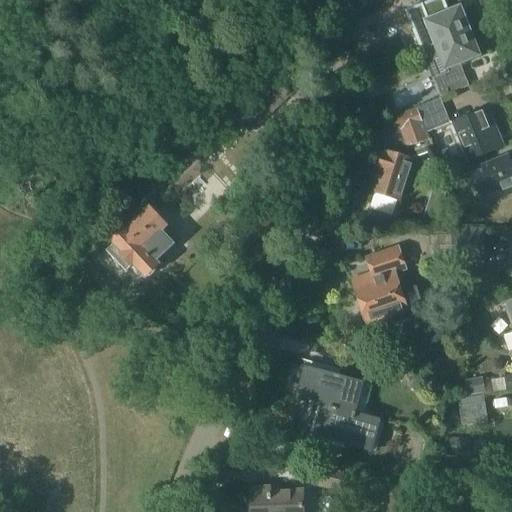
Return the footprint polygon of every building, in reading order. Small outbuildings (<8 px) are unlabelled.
[(436,46),(468,33),(459,11),(428,23),(422,6),(385,21),(385,20),(369,26),(374,39),(411,24),(417,38),(431,33),(436,46)] [(468,33),(436,46),(422,52),(433,79),(441,99),(469,88),(459,64),(477,57),(468,33)] [(258,100),(247,111),(261,126),(272,115),(258,100)] [(423,106),(418,109),(423,123),(426,133),(428,133),(450,124),(440,100),(423,106)] [(418,109),(392,119),(398,133),(401,132),(402,131),(405,139),(409,148),(412,147),(413,150),(416,157),(419,156),(432,150),(426,133),(423,123),(418,109)] [(487,111),(453,125),(462,145),(468,160),(483,155),(483,156),(497,150),(503,147),(496,131),(487,111)] [(372,192),(400,201),(412,162),(384,153),(372,192)] [(469,161),(468,160),(454,167),(459,178),(473,172),(484,197),(501,190),(504,197),(511,193),(511,169),(507,158),(488,166),(483,156),(483,155),(469,161)] [(427,228),(445,228),(451,208),(447,207),(449,200),(442,198),(440,204),(435,203),(427,228)] [(144,278),(157,265),(155,263),(173,247),(172,245),(177,242),(148,211),(112,245),(114,246),(107,252),(126,271),(132,265),(144,278)] [(451,231),(451,248),(483,248),(483,232),(451,231)] [(451,248),(451,264),(483,265),(483,248),(451,248)] [(400,294),(394,275),(405,271),(398,250),(368,261),(373,275),(353,282),(361,306),(358,307),(367,334),(411,320),(402,293),(400,294)] [(511,333),(511,302),(502,306),(511,333)] [(321,407),(354,415),(362,384),(304,368),(296,400),(321,407)] [(467,396),(483,393),(481,382),(465,384),(467,396)] [(459,408),(462,427),(487,423),(484,404),(459,408)] [(379,422),(354,415),(321,407),(313,438),(371,454),(379,422)] [(469,459),(470,441),(445,438),(444,456),(469,459)] [(339,490),(342,475),(317,469),(313,484),(339,490)] [(459,478),(440,480),(441,495),(461,493),(459,478)] [(271,495),(270,490),(251,491),(251,511),(302,511),(302,494),(271,495)] [(435,511),(463,511),(463,498),(435,500),(435,511)]
